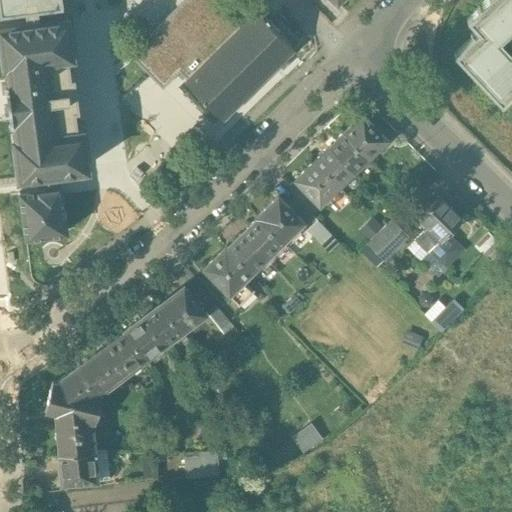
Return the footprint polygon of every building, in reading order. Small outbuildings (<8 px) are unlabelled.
[(59,0),(0,0),(0,11),(22,9),(24,21),(38,19),(37,7),(60,4),(59,0)] [(254,9),(242,21),(220,0),(181,0),(128,53),(161,86),(179,68),(187,76),(183,80),(222,119),(293,48),(254,9)] [(511,0),(471,0),(448,21),(459,32),(442,48),(496,106),(511,90),(511,0)] [(24,21),(0,23),(0,45),(2,65),(6,64),(8,80),(5,80),(10,121),(13,121),(15,137),(12,137),(17,176),(40,173),(53,172),(86,167),(81,128),(75,129),(72,106),(76,106),(73,77),(68,78),(66,56),(72,55),(67,15),(38,19),(24,21)] [(386,139),(362,114),(343,132),(367,157),(386,139)] [(367,157),(343,132),(328,146),(352,171),(367,157)] [(352,171),(328,146),(314,160),(338,186),(352,171)] [(338,186),(314,160),(295,179),(319,204),(338,186)] [(53,172),(40,173),(42,190),(19,193),(25,237),(65,232),(62,208),(59,187),(55,188),(53,172)] [(302,222),(278,196),(257,216),(257,217),(258,216),(286,246),(300,232),(296,228),(302,222)] [(450,201),(446,197),(445,196),(444,196),(443,196),(441,197),(440,196),(418,218),(427,226),(424,229),(437,242),(462,217),(450,206),(450,205),(451,203),(451,202),(450,201)] [(411,215),(403,208),(390,220),(401,230),(409,223),(406,220),(411,215)] [(373,238),(381,221),(369,215),(361,232),(373,238)] [(286,246),(258,216),(257,217),(241,232),(266,258),(270,262),(286,246)] [(338,242),(319,222),(309,232),(328,252),(338,242)] [(266,258),(241,232),(225,248),(249,273),(266,258)] [(249,273),(225,248),(225,247),(204,268),(238,303),(252,291),(242,281),(249,273)] [(368,253),(363,247),(359,250),(365,256),(368,253)] [(183,286),(160,303),(181,331),(205,314),(183,286)] [(449,293),(427,315),(442,329),(464,307),(449,293)] [(181,331),(160,303),(142,317),(163,345),(181,331)] [(231,324),(215,305),(207,311),(208,314),(222,331),(231,324)] [(163,345),(142,317),(123,331),(145,359),(163,345)] [(145,359),(123,331),(91,355),(113,384),(146,360),(145,359)] [(91,355),(55,382),(52,381),(44,411),(55,414),(56,433),(92,429),(92,424),(94,424),(102,394),(100,394),(113,384),(91,355)] [(301,451),(323,440),(314,422),(292,433),(301,451)] [(92,429),(56,433),(58,454),(95,451),(92,429)] [(216,449),(183,453),(186,477),(187,477),(187,476),(218,473),(218,474),(216,449)] [(95,451),(58,454),(61,483),(110,479),(107,451),(95,451)]
